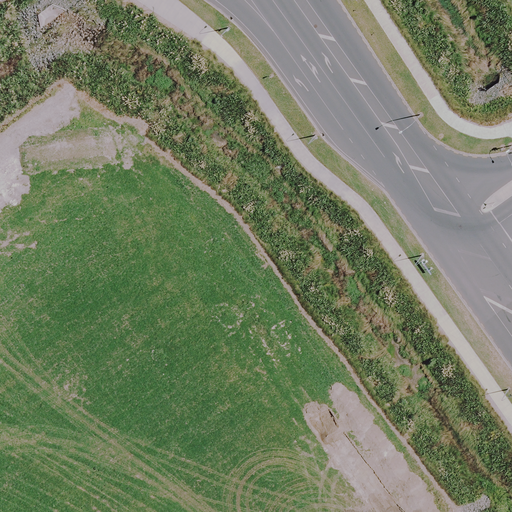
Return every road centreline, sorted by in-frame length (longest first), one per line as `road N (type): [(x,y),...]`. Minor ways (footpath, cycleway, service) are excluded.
road 1 (secondary): [(357,91),(286,50),(232,0)]
road 2 (unclassified): [(357,91),(441,210)]
